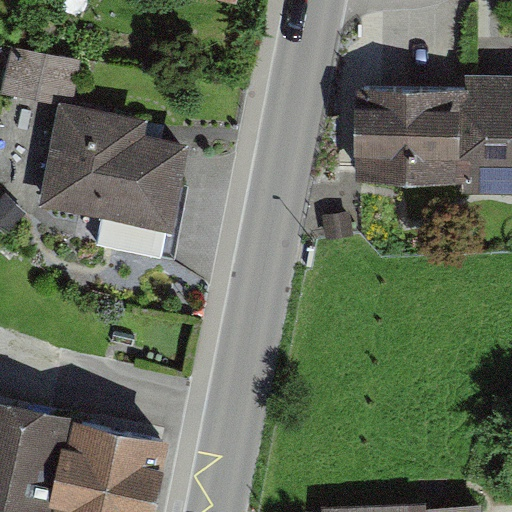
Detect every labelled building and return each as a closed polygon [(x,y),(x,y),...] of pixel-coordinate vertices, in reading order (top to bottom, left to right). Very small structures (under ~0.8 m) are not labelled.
[(193,0),(230,8),(232,0),(193,0)] [(17,56),(10,93),(75,103),(81,66),(17,56)] [(511,67),(468,67),(468,80),(359,79),(359,173),(464,174),(464,186),(481,186),(511,186),(511,67)] [(148,123),(62,106),(40,216),(165,241),(183,148),(144,140),(148,123)] [(39,511),(62,411),(0,397),(0,511),(39,511)] [(139,511),(158,432),(62,411),(39,511),(139,511)] [(483,511),(483,498),(427,501),(427,496),(322,501),(322,511),(483,511)]
